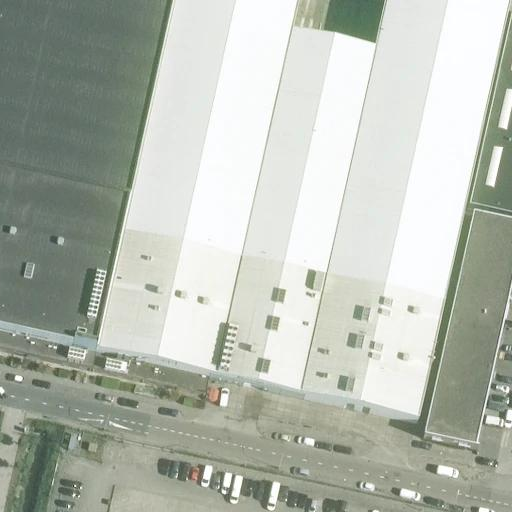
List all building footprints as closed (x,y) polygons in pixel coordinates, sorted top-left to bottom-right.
[(0,0),(0,175),(128,204),(173,0),(0,0)] [(121,237),(120,237),(91,373),(223,402),(227,384),(416,426),(509,0),(384,0),(372,56),(290,38),(298,0),(173,0),(128,204),(121,237)] [(505,36),(467,211),(511,221),(511,37),(507,36),(511,19),(510,18),(506,36),(505,36)] [(128,204),(0,175),(0,352),(91,373),(120,237),(121,237),(128,204)] [(511,225),(471,217),(466,243),(511,253),(511,225)] [(511,253),(466,243),(460,268),(511,279),(511,253)] [(511,279),(460,268),(455,293),(507,304),(511,282),(511,279)] [(455,293),(449,317),(502,329),(507,304),(455,293)] [(449,317),(444,342),(496,353),(502,329),(449,317)] [(444,342),(439,366),(491,378),(496,353),(444,342)] [(439,366),(433,391),(485,403),(491,378),(439,366)] [(433,391),(428,416),(480,427),(485,403),(433,391)] [(422,440),(476,452),(477,451),(475,450),(480,427),(428,416),(422,440)]
